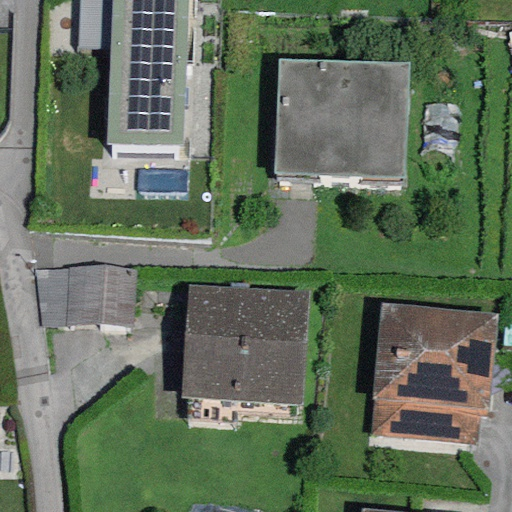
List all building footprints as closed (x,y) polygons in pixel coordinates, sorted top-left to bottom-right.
[(110,0),(107,142),(182,144),(185,0),(110,0)] [(406,64),(276,61),(273,174),(403,177),(406,64)] [(143,274),(56,272),(55,328),(142,329),(143,274)] [(307,291),(185,285),(179,397),(301,403),(307,291)] [(496,315),(379,306),(368,438),(476,447),(479,414),(488,415),(496,315)]
